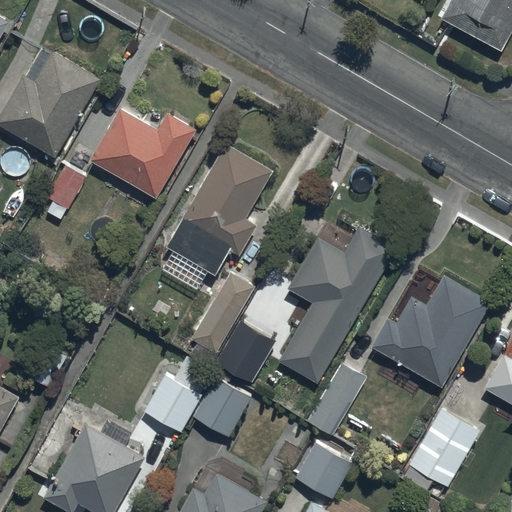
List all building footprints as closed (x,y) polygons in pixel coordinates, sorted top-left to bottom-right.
[(511,0),(451,0),(441,20),(500,52),(511,30),(511,0)] [(0,41),(10,24),(0,18),(0,41)] [(105,80),(53,51),(34,83),(23,77),(0,116),(0,124),(60,159),(105,80)] [(158,130),(120,108),(92,161),(158,199),(198,130),(168,113),(158,130)] [(275,172),(226,145),(168,248),(217,275),(232,250),(241,256),(258,225),(248,220),(275,172)] [(87,177),(66,165),(47,198),(55,203),(49,213),(62,221),(87,177)] [(397,249),(360,228),(346,253),(320,238),(290,290),(314,303),(280,362),(320,385),(397,249)] [(258,288),(232,272),(191,339),(216,354),(258,288)] [(492,303),(446,277),(429,306),(414,297),(412,299),(397,325),(389,320),(374,347),(443,387),(492,303)] [(278,313),(253,298),(225,344),(237,351),(244,340),(257,348),(278,313)] [(40,341),(22,373),(50,388),(68,357),(40,341)] [(175,378),(165,372),(143,412),(182,434),(203,397),(200,396),(215,370),(187,355),(175,378)] [(511,360),(504,356),(486,389),(511,403),(511,360)] [(369,378),(340,361),(306,422),(354,449),(372,415),(354,405),(369,378)] [(254,398),(217,377),(193,417),(229,439),(254,398)] [(0,433),(20,398),(0,386),(0,433)] [(482,430),(435,402),(401,459),(448,487),(482,430)] [(104,433),(85,423),(43,498),(67,511),(75,511),(80,504),(94,511),(116,511),(147,457),(126,445),(132,435),(110,423),(104,433)] [(355,462),(315,440),(295,477),(335,499),(355,462)] [(264,511),(269,503),(218,474),(207,494),(204,493),(196,488),(181,511),(264,511)] [(461,511),(425,492),(414,511),(461,511)] [(511,511),(511,494),(501,511),(511,511)] [(330,511),(310,501),(304,511),(330,511)]
